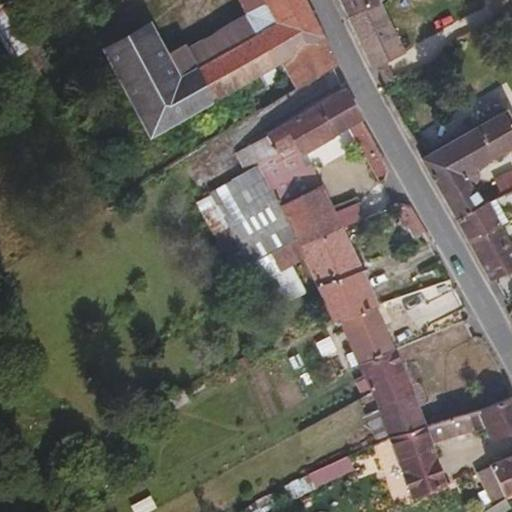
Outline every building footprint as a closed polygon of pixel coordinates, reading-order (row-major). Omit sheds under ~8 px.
[(20,16),(10,0),(0,0),(0,36),(10,52),(21,45),(29,57),(40,50),(20,16)] [(10,0),(20,16),(51,0),(10,0)] [(304,1),(303,0),(266,0),(274,16),(276,18),(304,1)] [(340,0),(345,10),(364,0),(340,0)] [(399,48),(376,0),(364,0),(345,10),(367,58),(374,58),(377,60),(399,48)] [(278,54),(318,31),(304,1),(276,18),(274,16),(261,24),(278,54)] [(206,96),(195,61),(175,72),(145,17),(94,46),(147,131),(206,96)] [(278,54),(261,24),(221,47),(239,77),(252,69),(260,80),(276,70),(270,59),(278,54)] [(305,75),(331,59),(318,31),(278,54),(288,71),(297,65),(299,66),(305,75)] [(206,96),(239,77),(221,47),(195,61),(206,96)] [(305,75),(299,66),(297,65),(288,71),(294,81),(305,75)] [(256,105),(273,95),(260,80),(244,90),(256,105)] [(337,222),(363,211),(356,195),(329,206),(305,161),(300,162),(295,151),(357,114),(339,81),(242,136),(252,156),(263,178),(295,243),(337,222)] [(479,199),(458,170),(511,137),(511,98),(418,153),(452,213),(479,199)] [(380,173),(384,165),(384,161),(379,153),(365,160),(375,176),(380,173)] [(202,216),(263,178),(252,156),(188,188),(202,216)] [(498,189),(511,182),(511,164),(492,174),(498,189)] [(295,243),(263,178),(202,216),(232,274),(273,254),(295,243)] [(414,218),(406,202),(391,195),(392,200),(388,201),(398,220),(404,218),(406,222),(414,218)] [(511,259),(511,251),(483,197),(479,199),(452,213),(487,275),(499,268),(501,271),(504,269),(503,266),(511,262),(511,259)] [(359,266),(337,222),(295,243),(314,282),(355,268),(359,266)] [(246,303),(287,284),(273,254),(232,274),(246,303)] [(370,300),(355,268),(314,282),(330,315),(337,312),(370,300)] [(389,342),(370,300),(337,312),(357,355),(389,342)] [(420,419),(408,389),(389,342),(357,355),(374,393),(384,419),(387,430),(420,419)] [(472,401),(468,390),(443,400),(446,410),(463,404),(472,401)] [(511,400),(507,390),(472,401),(463,404),(470,422),(481,419),(485,429),(511,422),(511,400)] [(425,436),(470,422),(463,404),(446,410),(420,419),(425,436)] [(440,477),(425,436),(420,419),(387,430),(385,431),(409,490),(440,477)] [(511,486),(511,445),(485,457),(500,493),(508,504),(511,501),(511,500),(504,490),(511,486)] [(348,455),(283,481),(290,497),(354,471),(348,455)]
